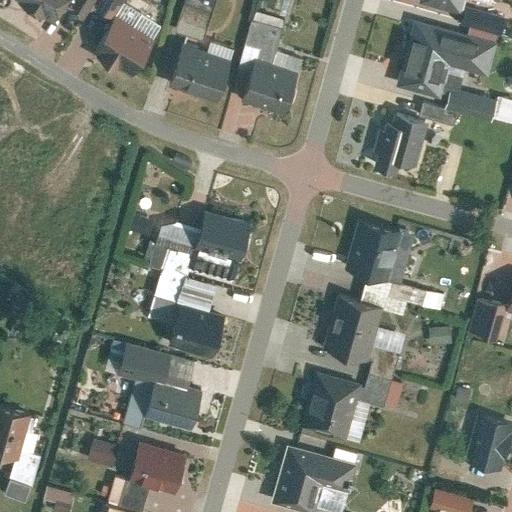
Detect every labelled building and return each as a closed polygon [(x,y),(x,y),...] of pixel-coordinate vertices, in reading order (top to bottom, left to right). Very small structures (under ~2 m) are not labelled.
[(69,0),(10,0),(52,27),(69,0)] [(70,0),(67,7),(79,14),(86,0),(70,0)] [(215,0),(184,0),(174,34),(202,43),(215,0)] [(486,70),(495,35),(413,13),(395,78),(439,90),(448,59),(486,70)] [(153,45),(114,22),(92,58),(130,81),(153,45)] [(280,31),(250,23),(238,71),(251,74),(244,104),(286,114),(298,62),(274,54),(280,31)] [(230,61),(183,47),(172,84),(219,98),(230,61)] [(495,93),(448,81),(443,102),(490,115),(495,93)] [(454,105),(421,96),(417,110),(450,119),(454,105)] [(392,164),(395,154),(413,159),(425,113),(393,105),(391,115),(385,113),(372,158),(392,164)] [(0,129),(0,179),(25,196),(48,161),(0,129)] [(18,222),(43,237),(61,207),(36,192),(18,222)] [(199,226),(162,216),(155,241),(167,244),(188,250),(194,251),(195,248),(236,259),(247,219),(204,207),(199,226)] [(129,214),(128,230),(153,231),(154,215),(129,214)] [(348,265),(384,276),(399,231),(363,219),(348,265)] [(167,244),(154,290),(176,296),(188,250),(167,244)] [(0,269),(12,278),(17,270),(1,258),(0,259),(0,269)] [(439,305),(442,290),(421,286),(418,301),(439,305)] [(324,337),(364,350),(380,301),(340,288),(324,337)] [(471,323),(498,332),(507,303),(480,295),(471,323)] [(177,306),(168,338),(211,350),(220,317),(177,306)] [(427,323),(426,339),(448,339),(448,323),(427,323)] [(102,366),(107,368),(118,339),(113,337),(102,366)] [(190,364),(123,346),(116,374),(152,384),(183,392),(190,364)] [(305,417),(345,431),(363,375),(323,362),(305,417)] [(152,387),(134,383),(122,427),(140,432),(144,417),(189,429),(197,396),(183,392),(152,384),(152,387)] [(0,448),(15,453),(17,447),(27,413),(0,405),(0,448)] [(466,453),(503,465),(511,438),(511,418),(481,409),(466,453)] [(118,443),(93,436),(88,456),(113,463),(118,443)] [(137,439),(127,474),(173,486),(182,451),(137,439)] [(272,493),(311,506),(320,477),(328,453),(289,441),(272,493)] [(38,454),(17,447),(15,453),(7,477),(3,492),(25,498),(32,475),(38,454)] [(353,461),(328,453),(320,477),(345,485),(353,461)] [(105,498),(141,506),(146,482),(110,474),(105,498)] [(426,502),(456,511),(467,511),(473,495),(432,482),(426,502)] [(72,491),(45,484),(41,497),(69,504),(72,491)] [(142,511),(143,509),(103,499),(99,511),(142,511)]
